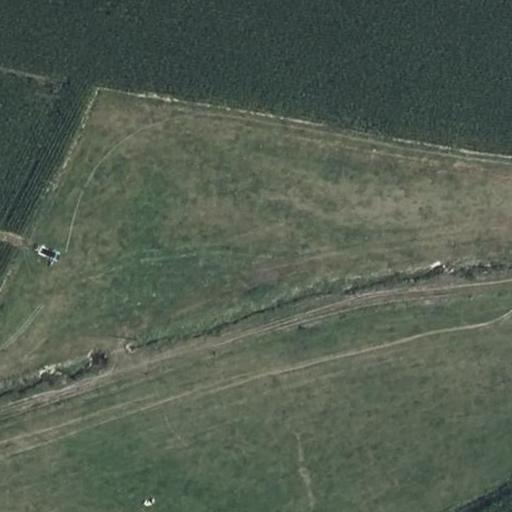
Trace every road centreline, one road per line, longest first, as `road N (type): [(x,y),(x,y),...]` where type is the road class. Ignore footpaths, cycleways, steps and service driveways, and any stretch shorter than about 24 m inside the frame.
road 1 (track): [(0,374),(110,319),(121,369),(375,293),(511,277)]
road 2 (track): [(121,369),(0,410)]
